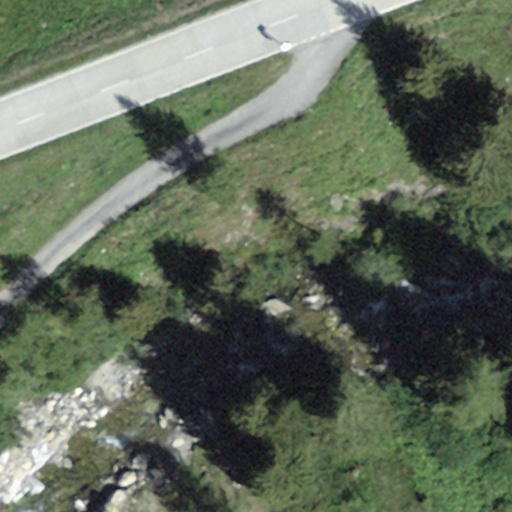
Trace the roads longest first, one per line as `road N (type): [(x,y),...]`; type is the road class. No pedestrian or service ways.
road 1 (track): [(336,0),(322,63),(303,87),(165,160),(0,309)]
road 2 (secondary): [(327,0),(0,131)]
